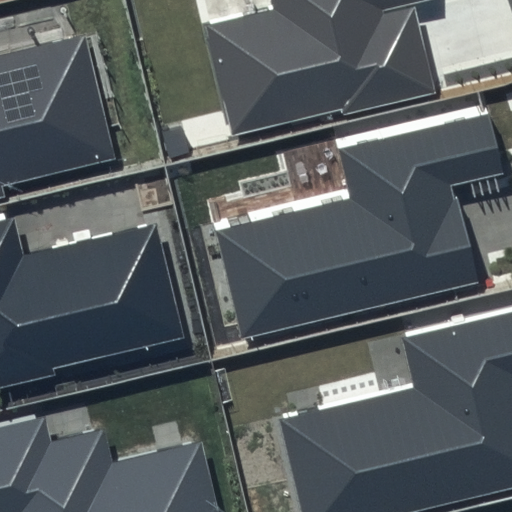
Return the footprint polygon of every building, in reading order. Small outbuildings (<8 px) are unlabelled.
[(272,0),(275,8),(207,25),(236,138),(433,89),(412,7),(436,1),(436,0),(272,0)] [(0,196),(5,195),(2,184),(116,157),(87,34),(0,54),(0,196)] [(507,174),(493,114),(340,150),(351,199),(215,231),(241,338),(477,282),(455,187),(507,174)] [(15,220),(0,223),(0,386),(184,342),(154,222),(23,254),(15,220)] [(511,312),(403,337),(415,388),(280,420),(301,511),(406,511),(511,487),(511,312)] [(44,415),(0,426),(0,511),(218,511),(201,442),(111,463),(103,429),(51,442),(44,415)]
